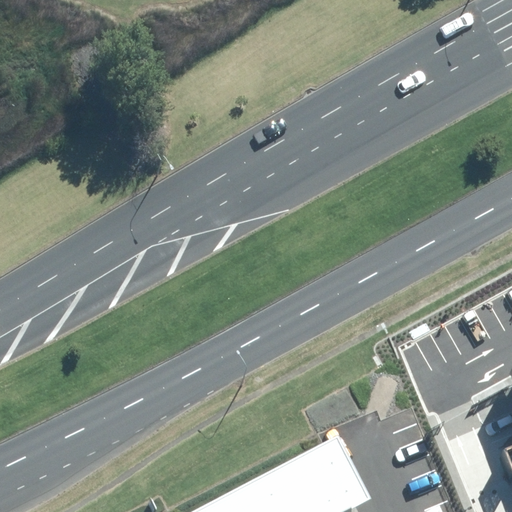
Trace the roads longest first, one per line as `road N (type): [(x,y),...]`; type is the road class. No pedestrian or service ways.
road 1 (primary): [(0,326),(511,37)]
road 2 (primary): [(511,203),(0,479)]
